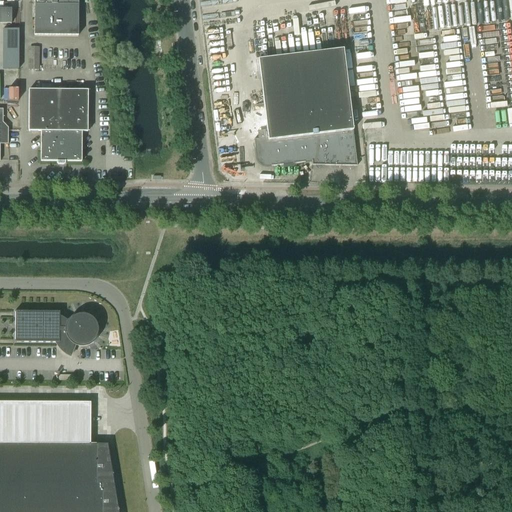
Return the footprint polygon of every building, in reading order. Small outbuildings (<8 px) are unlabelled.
[(34,5),(34,35),(78,36),(78,5),(34,5)] [(0,23),(11,23),(11,9),(0,9),(0,23)] [(19,67),(19,27),(3,27),(3,67),(19,67)] [(258,60),(263,104),(258,105),(257,105),(256,105),(256,106),(255,106),(254,107),(254,108),(254,109),(254,110),(257,139),(253,139),(256,158),(256,160),(257,162),(258,163),(260,165),(262,166),(263,166),(265,167),(267,167),(312,162),(312,165),(357,166),(343,49),(258,60)] [(36,67),(35,169),(87,169),(87,108),(80,67),(36,67)] [(14,341),(14,342),(51,343),(58,343),(60,346),(62,348),(63,349),(66,351),(66,352),(69,353),(71,355),(75,345),(76,346),(78,346),(79,347),(81,347),(83,347),(85,347),(86,346),(88,346),(90,344),(92,343),(94,341),(95,340),(97,338),(98,336),(98,335),(98,333),(99,331),(99,329),(98,328),(98,326),(98,324),(97,322),(96,321),(95,319),(94,318),(92,317),(91,316),(89,315),(88,315),(87,314),(85,313),(83,313),(82,313),(80,313),(78,313),(76,314),(70,317),(69,318),(67,321),(59,317),(59,312),(14,312),(15,313),(15,341),(14,341)] [(0,511),(118,511),(107,444),(91,444),(91,403),(0,402),(0,511)]
